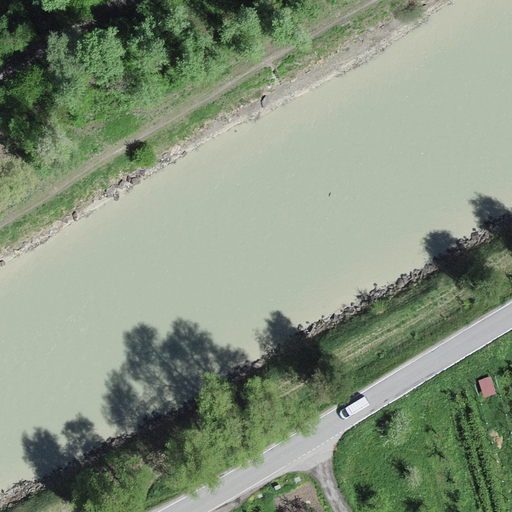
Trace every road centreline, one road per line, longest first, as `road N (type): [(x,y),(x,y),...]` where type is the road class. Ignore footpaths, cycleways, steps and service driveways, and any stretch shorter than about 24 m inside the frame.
road 1 (unclassified): [(511,315),(182,511)]
road 2 (track): [(0,77),(126,0)]
